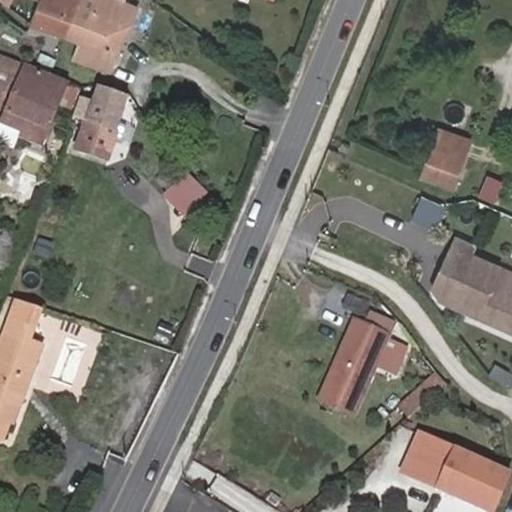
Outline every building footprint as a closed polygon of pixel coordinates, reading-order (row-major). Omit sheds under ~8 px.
[(68,38),(82,0),(43,0),(43,1),(33,25),(68,38)] [(82,0),(68,38),(80,43),(74,60),(111,75),(137,9),(124,3),(124,0),(82,0)] [(68,86),(0,58),(0,89),(10,94),(4,106),(0,104),(0,123),(44,142),(68,86)] [(79,149),(109,159),(129,97),(99,88),(95,103),(84,99),(77,121),(87,124),(79,149)] [(465,160),(472,141),(441,130),(434,148),(465,160)] [(465,160),(434,148),(423,178),(453,190),(465,160)] [(189,169),(164,193),(186,216),(211,192),(189,169)] [(426,192),(415,214),(438,225),(449,204),(426,192)] [(0,239),(0,294),(3,295),(27,237),(5,228),(0,239)] [(456,240),(431,296),(511,332),(511,274),(470,257),(473,248),(456,240)] [(362,338),(350,333),(320,402),(355,416),(395,327),(371,316),(366,327),(362,338)] [(14,423),(42,347),(31,343),(36,329),(12,321),(2,347),(0,345),(0,436),(8,439),(14,423)] [(355,322),(350,333),(362,338),(366,327),(355,322)] [(420,402),(444,377),(438,370),(413,396),(420,402)] [(493,511),(509,475),(418,435),(400,472),(438,489),(428,511),(493,511)]
